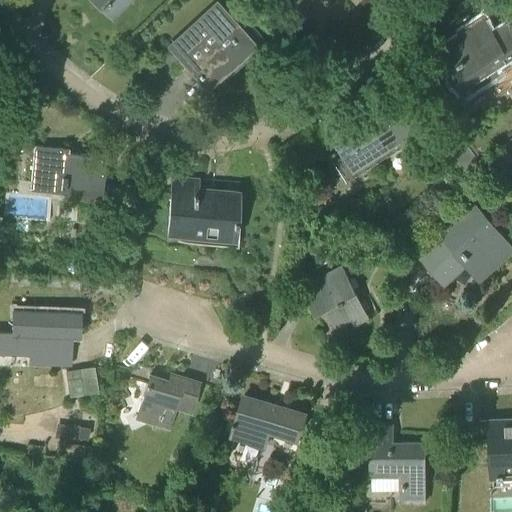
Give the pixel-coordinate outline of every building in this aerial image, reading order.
[(252,44),(217,5),(172,46),(207,84),(252,44)] [(511,56),(511,19),(495,31),(484,15),(467,26),(472,33),(455,45),(452,40),(424,59),(437,78),(450,69),(467,94),(460,99),(470,115),(484,105),(472,87),(499,69),(497,66),(511,56)] [(406,145),(419,137),(397,104),(351,133),(336,141),(354,170),(374,157),(402,139),(406,145)] [(35,144),(31,189),(102,196),(106,155),(69,152),(70,148),(35,144)] [(489,167),(493,172),(502,164),(497,159),(489,167)] [(173,176),(168,235),(235,240),(239,191),(197,188),(198,178),(173,176)] [(511,250),(511,245),(476,205),(421,253),(441,276),(465,255),(483,276),(511,250)] [(401,238),(400,252),(414,240),(408,233),(401,238)] [(361,299),(343,264),(302,285),(316,314),(327,308),(337,326),(352,318),(356,325),(380,313),(370,294),(361,299)] [(0,330),(0,352),(32,353),(32,363),(70,364),(70,333),(79,334),(79,312),(14,310),(13,331),(0,330)] [(69,395),(98,391),(95,366),(66,370),(69,395)] [(151,374),(137,418),(168,427),(175,406),(190,410),(199,382),(182,376),(180,383),(151,374)] [(306,413),(245,394),(232,436),(264,445),(270,425),(300,434),(306,413)] [(494,434),(491,435),(493,487),(511,485),(511,418),(493,419),(494,434)] [(393,421),(371,421),(372,469),(406,469),(406,482),(404,482),(404,501),(426,501),(426,441),(393,441),(393,421)] [(81,424),(67,422),(67,424),(57,423),(55,436),(64,438),(65,435),(88,438),(89,427),(80,426),(81,424)] [(87,459),(89,447),(59,442),(57,454),(87,459)] [(328,470),(335,450),(308,442),(298,473),(317,479),(321,468),(328,470)]
